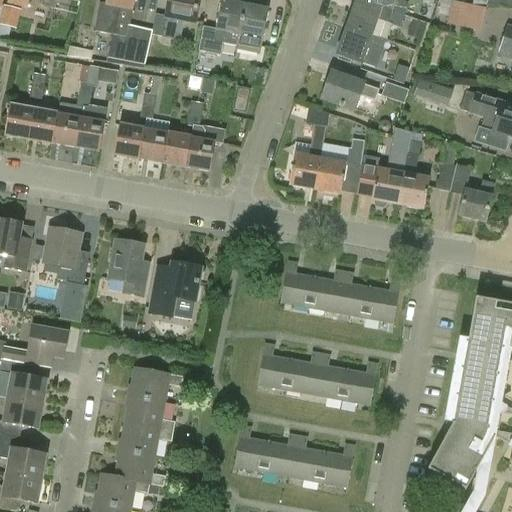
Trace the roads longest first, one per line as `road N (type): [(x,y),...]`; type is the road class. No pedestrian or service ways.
road 1 (residential): [(426,247),(385,511)]
road 2 (residential): [(236,214),(0,170)]
road 3 (residential): [(236,214),(309,0)]
road 4 (residential): [(426,247),(236,214)]
road 5 (residential): [(54,511),(77,459),(94,354)]
